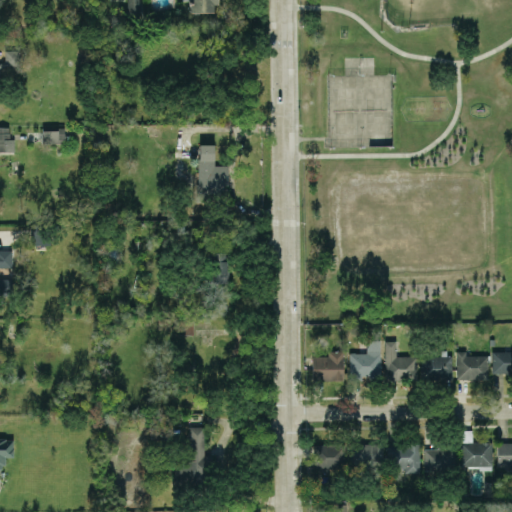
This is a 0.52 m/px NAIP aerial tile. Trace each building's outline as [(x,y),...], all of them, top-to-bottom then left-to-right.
[(0,76),(20,77),(20,51),(4,50),(4,63),(0,62),(0,76)] [(0,152),(14,153),(14,139),(9,139),(9,127),(0,127),(0,152)] [(43,143),(65,142),(65,129),(42,129),(43,143)] [(214,145),(198,145),(198,201),(228,201),(228,166),(214,166),(214,145)] [(50,244),(49,230),(31,230),(31,245),(50,244)] [(0,267),(12,267),(12,252),(0,252),(0,292),(9,293),(9,279),(0,279),(0,267)] [(228,283),(228,253),(205,253),(206,284),(228,283)] [(416,356),(396,356),(396,339),(384,340),(385,380),(416,380),(416,356)] [(380,340),(367,341),(367,352),(348,353),(348,378),(380,378),(380,340)] [(343,351),(327,351),(326,357),(312,357),(312,380),(343,380),(343,351)] [(488,380),(488,356),(465,356),(466,351),(456,351),(456,379),(488,380)] [(511,351),(492,351),(492,374),(511,372),(511,351)] [(452,380),(452,356),(421,356),(421,379),(452,380)] [(205,427),(189,427),(188,458),(180,458),(179,483),(204,483),(205,427)] [(472,430),(461,430),(461,466),(492,466),(492,442),(472,442),(472,430)] [(0,470),(4,470),(4,457),(13,457),(13,439),(0,438),(0,470)] [(511,442),(497,443),(497,471),(511,470),(511,442)] [(344,445),(313,444),(312,468),(344,469),(344,445)] [(423,448),(424,471),(456,470),(456,447),(423,448)]
